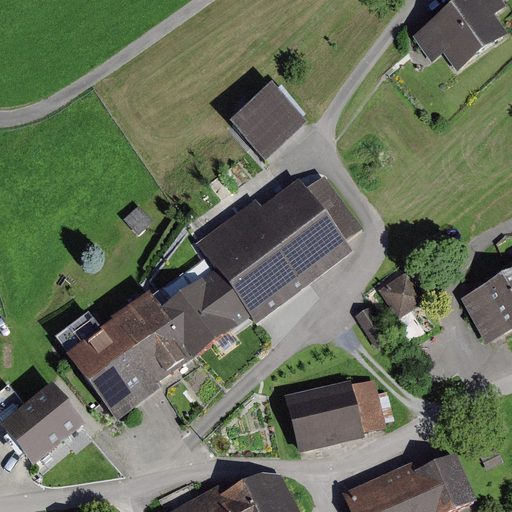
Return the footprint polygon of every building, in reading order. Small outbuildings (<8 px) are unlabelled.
[(499,0),(478,0),(419,39),(434,63),(444,57),(454,73),(509,38),(497,20),(508,13),(499,0)] [(279,91),(236,125),(267,164),(310,129),(279,91)] [(154,296),(73,356),(122,421),(257,322),(261,328),(356,257),(349,247),(365,235),(326,183),(309,196),(301,186),(263,214),(256,205),(200,247),(217,270),(197,285),(201,291),(168,315),(154,296)] [(511,277),(465,300),(487,345),(511,332),(511,277)] [(375,383),(290,402),(302,451),(386,432),(375,383)] [(55,390),(4,427),(34,467),(85,430),(55,390)] [(419,465),(353,495),(360,511),(465,511),(478,507),(456,460),(424,475),(419,465)] [(216,498),(190,511),(297,511),(280,480),(223,511),(216,498)]
